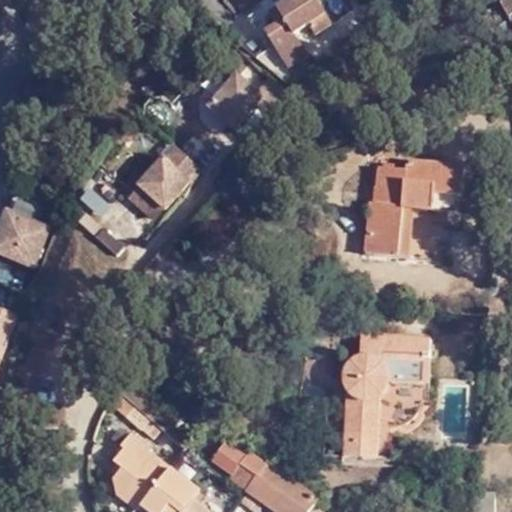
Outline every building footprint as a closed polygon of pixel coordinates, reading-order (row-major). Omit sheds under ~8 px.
[(273,40),(291,66),(312,50),(303,40),(316,30),(325,39),(341,26),(318,0),(304,0),(277,21),(283,31),(273,40)] [(318,59),(312,50),(291,66),(298,75),(299,74),(318,59)] [(251,116),(271,92),(252,73),(234,92),(217,76),(188,107),(213,130),(237,104),(251,116)] [(154,147),(143,159),(164,180),(176,167),(154,147)] [(171,155),(190,175),(198,168),(180,147),(171,155)] [(143,159),(119,185),(142,208),(167,182),(164,180),(143,159)] [(375,242),(409,255),(426,205),(473,221),(478,203),(484,205),(493,178),(437,160),(434,168),(408,161),(396,196),(391,194),(375,242)] [(138,243),(156,222),(125,197),(108,217),(138,243)] [(4,209),(0,220),(0,251),(30,264),(45,225),(4,209)] [(0,352),(15,313),(0,307),(0,352)] [(439,340),(367,338),(367,353),(365,357),(362,358),(360,360),(358,362),(356,364),(354,366),(352,369),(351,372),(350,375),(349,378),(350,381),(349,384),(350,387),(350,390),(352,393),(352,395),(354,398),(352,461),(385,462),(386,401),(396,395),(399,385),(429,385),(429,362),(438,361),(439,340)] [(157,420),(140,407),(133,416),(149,429),(157,420)] [(167,428),(157,420),(149,429),(161,436),(167,428)] [(189,511),(196,503),(206,491),(154,452),(157,448),(136,432),(125,445),(128,448),(119,461),(131,470),(127,474),(123,472),(120,477),(122,493),(144,510),(148,505),(156,511),(189,511)] [(249,459),(237,477),(253,489),(251,493),(273,507),(277,511),(307,511),(318,496),(270,465),(266,470),(249,459)] [(253,511),(258,505),(246,496),(241,503),(253,511)] [(498,511),(500,500),(472,498),(471,511),(498,511)] [(207,511),(196,503),(189,511),(207,511)]
